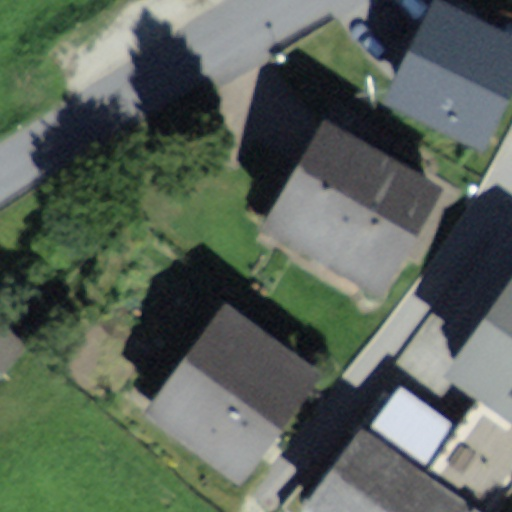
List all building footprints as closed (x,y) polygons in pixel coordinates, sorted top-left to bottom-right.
[(511,96),(511,31),(449,0),(437,0),(387,99),(486,149),(511,96)] [(446,186),(325,120),(267,226),(388,292),(446,186)] [(511,283),(449,374),(511,416),(511,283)] [(325,370),(229,300),(147,412),(243,482),(325,370)] [(0,316),(0,384),(34,346),(0,316)] [(439,385),(418,370),(381,418),(432,456),(468,407),(439,385)] [(482,511),(368,430),(308,511),(482,511)]
